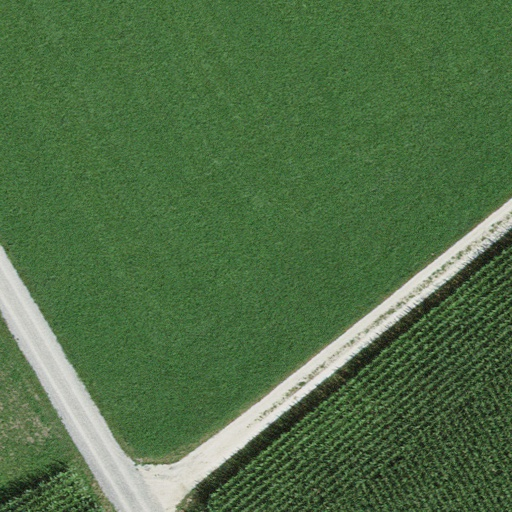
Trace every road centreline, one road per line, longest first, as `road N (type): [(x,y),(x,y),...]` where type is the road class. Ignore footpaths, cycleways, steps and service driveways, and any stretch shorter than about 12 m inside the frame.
road 1 (track): [(180,511),(511,240)]
road 2 (track): [(165,511),(0,229)]
